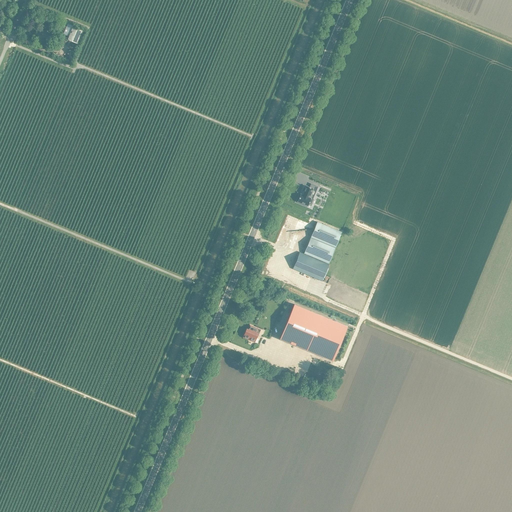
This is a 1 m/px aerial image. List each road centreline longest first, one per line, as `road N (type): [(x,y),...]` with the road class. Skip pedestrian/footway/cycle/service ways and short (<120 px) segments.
road 1 (tertiary): [(138,511),(349,0)]
road 2 (unknown): [(282,255),(294,281),(511,379)]
